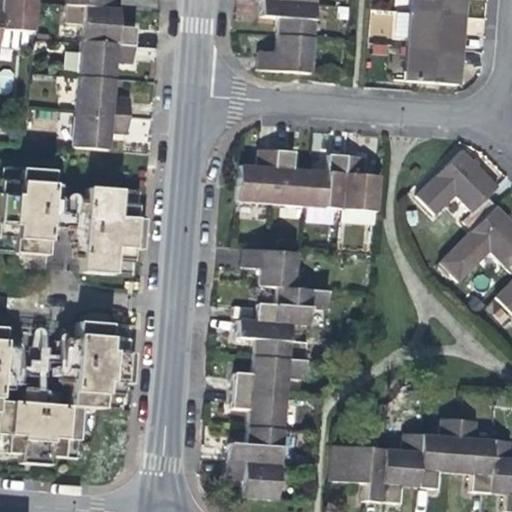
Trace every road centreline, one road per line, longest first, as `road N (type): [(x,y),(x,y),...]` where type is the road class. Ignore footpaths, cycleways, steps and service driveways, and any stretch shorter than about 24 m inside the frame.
road 1 (tertiary): [(157,496),(190,96)]
road 2 (residential): [(190,96),(435,114),(487,126)]
road 3 (residential): [(487,126),(501,93),(510,0)]
